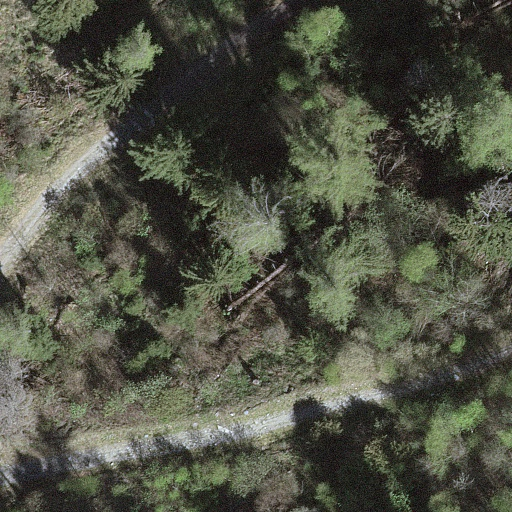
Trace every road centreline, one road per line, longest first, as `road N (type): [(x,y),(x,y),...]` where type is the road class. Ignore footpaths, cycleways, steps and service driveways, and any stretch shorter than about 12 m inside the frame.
road 1 (track): [(511,331),(362,408),(0,466)]
road 2 (track): [(0,252),(111,131),(342,0)]
